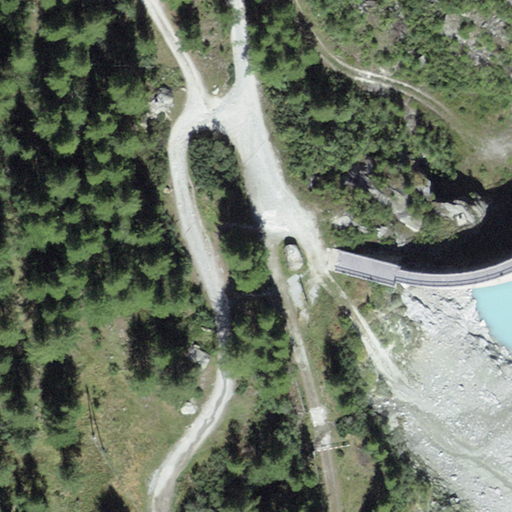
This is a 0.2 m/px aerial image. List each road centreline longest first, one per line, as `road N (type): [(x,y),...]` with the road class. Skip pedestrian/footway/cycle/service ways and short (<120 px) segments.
road 1 (track): [(165,511),(166,484),(222,389),(225,369),(223,316),(183,204),(177,163),(183,130),(202,111),(228,106)]
road 2 (track): [(511,148),(484,149),(434,103),(341,75),(307,41),(287,0)]
road 3 (track): [(264,204),(279,294),(322,450)]
road 4 (track): [(264,204),(290,221),(315,276),(342,301),(404,391)]
road 5 (unclassified): [(223,0),(228,106),(264,204)]
road 6 (track): [(183,130),(159,47),(131,0)]
